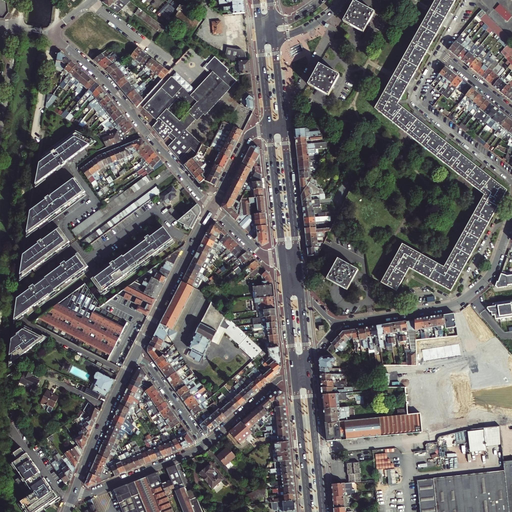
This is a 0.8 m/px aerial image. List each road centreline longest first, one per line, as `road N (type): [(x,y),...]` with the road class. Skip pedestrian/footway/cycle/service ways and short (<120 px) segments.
road 1 (residential): [(511,217),(491,272),(459,301),(333,324)]
road 2 (residential): [(511,179),(418,104),(438,52)]
road 3 (tertiary): [(211,208),(133,357)]
road 4 (tertiary): [(133,357),(74,491)]
road 5 (residential): [(74,491),(92,493),(205,443)]
road 6 (primary): [(323,511),(309,374)]
road 7 (primary): [(294,375),(308,511)]
road 8 (residential): [(53,37),(105,81),(147,133)]
road 9 (primary): [(296,257),(283,125)]
road 10 (primary): [(269,130),(282,258)]
